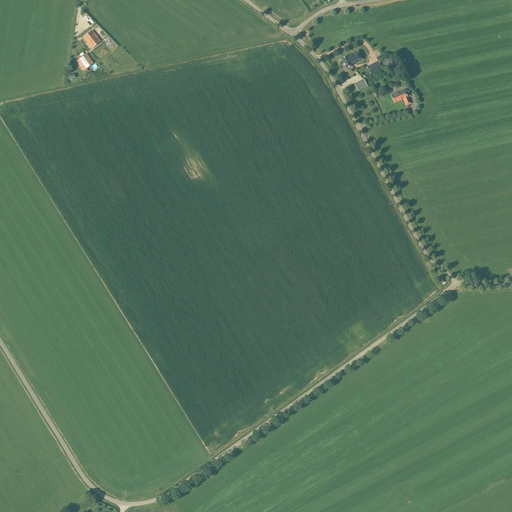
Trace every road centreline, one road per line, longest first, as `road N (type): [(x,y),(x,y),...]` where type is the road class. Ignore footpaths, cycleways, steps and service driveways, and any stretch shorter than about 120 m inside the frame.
road 1 (tertiary): [(458,280),(182,486),(144,503),(114,501),(91,488),(0,341)]
road 2 (unclassified): [(458,280),(428,256),(330,77),(293,35)]
